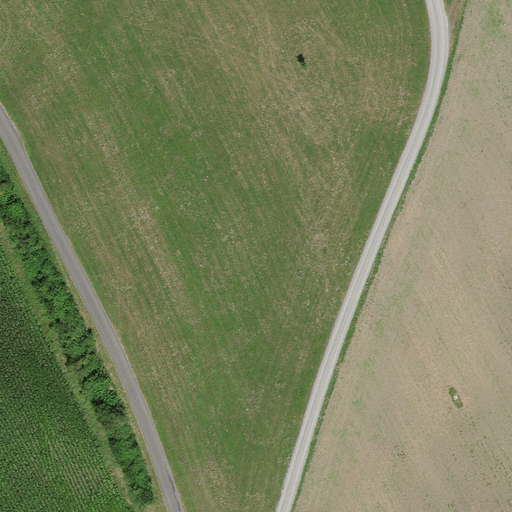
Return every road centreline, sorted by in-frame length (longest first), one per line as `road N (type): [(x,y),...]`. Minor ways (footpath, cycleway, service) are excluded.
road 1 (track): [(432,42),(421,110),(287,511)]
road 2 (track): [(174,511),(100,311),(0,125)]
